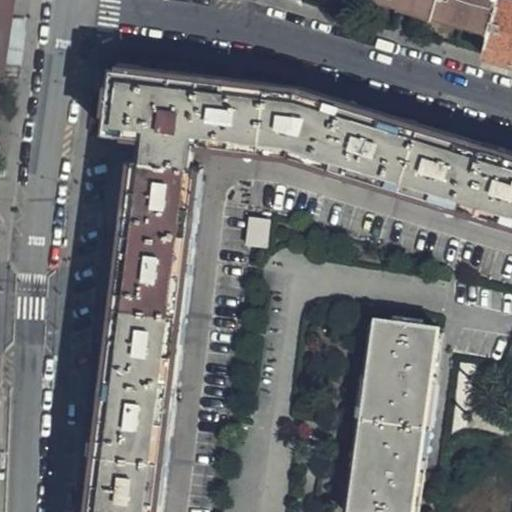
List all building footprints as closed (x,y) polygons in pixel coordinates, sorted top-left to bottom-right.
[(0,0),(0,66),(5,67),(14,0),(0,0)] [(382,0),(384,3),(401,8),(400,12),(434,21),(435,15),(437,9),(402,0),(382,0)] [(402,0),(437,9),(435,15),(465,25),(467,18),(495,26),(502,0),(402,0)] [(491,37),(486,56),(511,63),(511,2),(505,0),(502,0),(495,26),(491,37)] [(491,37),(495,26),(467,18),(465,25),(464,29),(491,37)] [(511,222),(511,156),(303,93),(114,70),(108,133),(150,138),(147,161),(136,160),(94,511),(157,511),(160,489),(166,437),(169,408),(174,371),(177,342),(184,290),(187,261),(192,224),(195,195),(199,168),(188,166),(191,142),(294,156),(511,222)] [(201,196),(195,195),(192,224),(197,224),(201,196)] [(272,222),(252,220),(250,246),(270,248),(272,222)] [(197,224),(192,224),(187,261),(193,262),(197,224)] [(193,262),(187,261),(184,290),(189,290),(193,262)] [(189,290),(184,290),(177,342),(183,343),(189,290)] [(423,470),(434,385),(440,386),(443,368),(436,367),(441,328),(379,320),(352,511),(416,511),(420,488),(426,488),(428,470),(423,470)] [(183,343),(177,342),(174,371),(179,372),(183,343)] [(179,372),(174,371),(169,408),(175,409),(179,372)] [(428,470),(440,386),(434,385),(423,470),(428,470)] [(175,409),(169,408),(166,437),(171,438),(175,409)] [(171,438),(166,437),(160,489),(165,490),(171,438)] [(162,511),(165,490),(160,489),(157,511),(162,511)]
